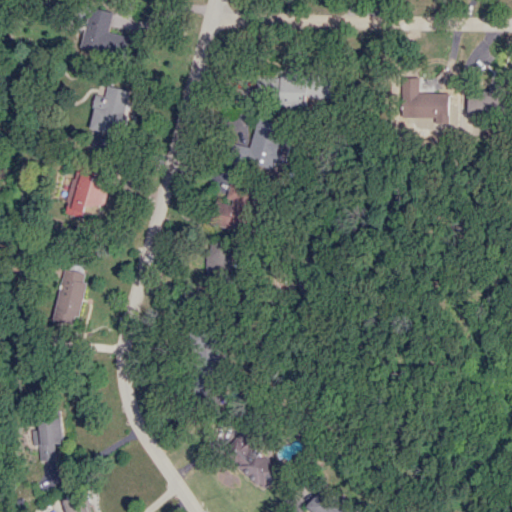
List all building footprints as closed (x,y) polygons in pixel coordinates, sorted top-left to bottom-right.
[(128,52),(128,34),(111,34),(112,10),(85,9),(84,51),(128,52)] [(280,77),(281,106),(309,105),(309,98),(332,97),(331,76),(280,77)] [(418,92),(419,78),(402,78),(401,116),(446,117),(447,93),(418,92)] [(89,128),(123,134),(131,90),(107,85),(105,96),(96,94),(89,128)] [(468,87),(468,112),(506,112),(506,87),(468,87)] [(285,125),(257,118),(250,147),(238,144),(234,160),(274,169),(285,125)] [(82,217),(84,211),(99,215),(108,186),(92,181),(94,176),(75,171),(63,212),(82,217)] [(217,202),(214,225),(245,230),(252,185),(232,182),(228,203),(217,202)] [(207,271),(230,271),(229,239),(206,240),(207,271)] [(87,273),(63,268),(53,318),(77,323),(87,273)] [(40,461),(59,460),(58,444),(65,444),(64,419),(40,420),(40,430),(33,430),(33,446),(39,446),(40,461)] [(269,484),(279,467),(251,451),(256,442),(238,432),(224,457),(269,484)] [(351,511),(338,497),(330,503),(320,492),(305,504),(311,511),(351,511)] [(93,511),(87,493),(63,501),(66,511),(93,511)]
